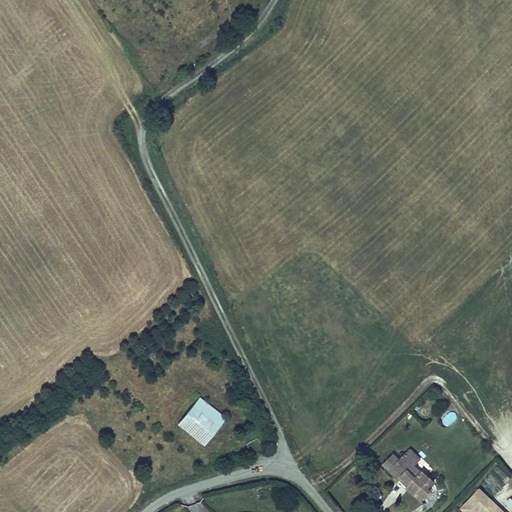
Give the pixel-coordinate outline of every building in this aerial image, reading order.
[(218,1),(214,7),(229,17),(233,12),(218,1)] [(200,396),(192,406),(219,428),(227,418),(200,396)] [(219,428),(192,406),(178,423),(205,445),(219,428)] [(432,459),(423,449),(420,452),(430,461),(432,459)] [(425,466),(430,461),(420,452),(410,461),(404,467),(421,485),(417,488),(431,503),(440,494),(437,491),(444,484),(432,471),(431,473),(425,466)] [(410,461),(405,455),(395,465),(417,488),(421,485),(404,467),(410,461)] [(511,511),(511,498),(494,483),(477,502),(488,511),(496,504),(505,511),(511,511)]
